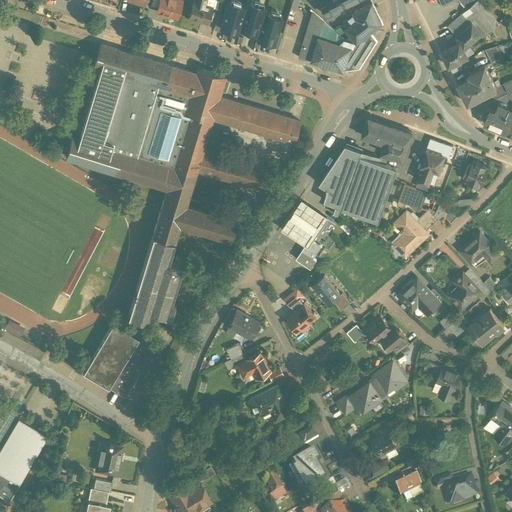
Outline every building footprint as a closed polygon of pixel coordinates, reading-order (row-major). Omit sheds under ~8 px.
[(181,0),(158,0),(155,10),(176,17),(181,0)] [(194,0),(195,1),(194,0),(189,17),(197,19),(197,20),(197,19),(208,22),(213,7),(213,6),(205,4),(206,0),(194,0)] [(327,0),(320,4),(325,14),(342,5),(343,6),(349,3),(349,2),(353,0),(327,0)] [(480,0),(459,0),(467,8),(476,0),(478,0),(479,1),(480,0)] [(479,1),(478,0),(476,0),(467,8),(464,12),(472,22),(482,33),(484,35),(498,22),(479,1)] [(220,27),(237,32),(239,23),(242,14),(244,5),(228,1),(220,27)] [(256,31),(259,32),(264,16),(261,16),(264,6),(248,1),(244,14),(242,14),(239,23),(242,24),(240,28),(256,32),(256,31)] [(373,3),(355,11),(355,12),(343,22),(343,23),(349,30),(352,34),(357,41),(371,31),(379,25),(378,24),(377,20),(380,19),(373,3)] [(325,20),(312,10),(299,55),(311,59),(318,36),(340,43),(346,38),(343,35),(334,28),(325,20)] [(259,32),(257,38),(273,43),(281,17),(265,12),(264,16),(259,32)] [(463,12),(448,25),(457,35),(472,22),(464,12),(463,12)] [(472,22),(457,35),(460,41),(460,40),(465,48),(482,33),(472,22)] [(342,24),(334,28),(343,35),(349,30),(343,23),(342,24)] [(349,30),(343,35),(346,38),(352,34),(349,30)] [(346,38),(340,43),(351,47),(344,69),(360,67),(378,40),(371,31),(357,41),(352,34),(346,38)] [(340,43),(318,36),(311,59),(344,69),(351,47),(340,43)] [(460,41),(441,50),(449,66),(469,56),(465,48),(460,40),(460,41)] [(196,72),(100,42),(95,56),(103,59),(77,143),(70,141),(69,142),(67,152),(66,155),(168,186),(153,234),(151,241),(136,289),(135,289),(136,290),(135,293),(134,293),(135,293),(128,314),(147,320),(150,310),(171,316),(175,301),(172,300),(174,293),(183,265),(169,261),(173,247),(180,224),(231,239),(237,219),(186,204),(196,169),(262,189),(269,168),(203,148),(213,115),(293,140),(300,119),(219,94),(221,89),(226,91),(229,79),(224,78),(225,75),(198,66),(196,72)] [(496,46),(486,49),(492,62),(503,56),(496,46)] [(70,141),(77,143),(103,59),(95,56),(94,55),(68,141),(69,142),(70,141)] [(486,64),(469,73),(470,76),(458,82),(468,103),(498,88),(486,64)] [(511,78),(503,82),(509,94),(511,92),(511,78)] [(510,109),(498,104),(496,110),(490,108),(484,122),(506,132),(511,118),(511,113),(509,112),(510,109)] [(392,124),(391,124),(369,116),(363,134),(385,142),(382,151),(403,159),(413,131),(407,129),(393,124),(392,124)] [(430,136),(427,147),(447,154),(449,155),(453,144),(430,136)] [(387,158),(346,143),(320,182),(327,186),(327,187),(329,188),(325,199),(327,200),(337,203),(341,205),(343,205),(342,206),(380,219),(398,167),(386,162),(387,158)] [(447,154),(427,147),(421,164),(423,165),(418,179),(429,183),(434,168),(439,170),(442,162),(444,163),(447,154)] [(489,166),(473,159),(472,163),(469,161),(463,174),(466,175),(465,179),(469,181),(481,186),(489,166)] [(429,183),(418,179),(416,184),(427,188),(429,183)] [(481,186),(469,181),(466,190),(477,195),(481,186)] [(426,191),(405,183),(400,199),(421,206),(426,191)] [(336,221),(304,200),(284,230),(306,244),(297,257),(311,267),(317,258),(314,256),(315,256),(314,256),(322,244),(323,244),(322,243),(336,222),(336,221)] [(337,203),(327,200),(325,205),(335,209),(337,203)] [(428,207),(419,216),(429,226),(438,217),(428,207)] [(416,220),(407,210),(395,220),(402,227),(400,229),(401,230),(403,228),(406,232),(395,242),(405,253),(428,232),(425,229),(416,220)] [(429,226),(419,216),(416,220),(425,229),(429,226)] [(500,254),(480,231),(460,249),(472,263),(484,252),(491,261),(500,254)] [(372,238),(356,251),(362,258),(363,257),(372,268),(363,274),(370,282),(378,276),(379,277),(394,265),(372,238)] [(331,249),(326,246),(320,255),(324,259),(331,249)] [(470,279),(463,272),(455,280),(461,286),(452,295),(463,307),(473,297),(475,299),(484,290),(477,282),(474,284),(469,279),(470,279)] [(325,273),(310,285),(315,292),(318,289),(329,303),(334,299),(341,293),(325,273)] [(490,276),(483,282),(492,291),(499,285),(490,276)] [(418,277),(400,294),(413,308),(421,300),(430,310),(440,301),(440,300),(430,290),(418,277)] [(358,291),(348,279),(342,284),(352,296),(358,291)] [(483,282),(480,279),(477,282),(484,290),(488,294),(492,291),(483,282)] [(511,281),(505,288),(506,290),(501,294),(510,304),(511,302),(511,281)] [(284,297),(291,306),(291,305),(300,298),(304,294),(298,286),(284,297)] [(444,296),(434,286),(430,290),(440,300),(440,301),(444,296)] [(341,293),(334,299),(341,309),(350,301),(342,291),(341,293)] [(300,298),(291,305),(295,310),(304,303),(300,298)] [(295,310),(287,316),(299,331),(316,317),(304,302),(304,303),(295,310)] [(491,307),(469,325),(483,342),(504,324),(491,307)] [(256,319),(237,309),(228,324),(229,324),(225,331),(233,335),(232,334),(235,328),(248,335),(254,338),(262,324),(256,320),(256,319)] [(451,312),(441,320),(446,327),(450,325),(457,319),(451,312)] [(457,319),(450,325),(457,334),(467,327),(463,322),(467,319),(463,314),(457,319)] [(382,316),(377,320),(375,318),(363,328),(366,332),(368,331),(377,341),(382,337),(392,328),(382,316)] [(24,329),(9,322),(7,326),(6,328),(20,336),(21,334),(24,329)] [(155,347),(113,322),(84,372),(125,397),(126,396),(125,396),(155,347)] [(392,328),(382,337),(392,349),(392,348),(399,343),(406,337),(400,329),(399,330),(395,325),(392,328)] [(240,340),(226,347),(231,357),(244,351),(245,351),(240,340)] [(403,348),(399,343),(392,348),(396,352),(403,348)] [(231,357),(230,358),(233,366),(238,363),(247,359),(246,358),(247,357),(244,351),(231,357)] [(247,357),(246,358),(247,359),(238,363),(242,371),(251,367),(256,377),(270,370),(261,351),(247,357)] [(435,362),(428,359),(423,369),(431,372),(432,369),(435,362)] [(370,380),(353,392),(364,409),(381,397),(379,394),(385,390),(387,393),(388,392),(389,395),(396,390),(394,388),(405,380),(393,361),(374,374),(377,378),(371,382),(370,380)] [(450,368),(443,365),(435,362),(432,369),(440,372),(438,377),(445,381),(441,391),(440,393),(451,398),(461,373),(450,368)] [(280,368),(269,373),(272,380),(283,374),(280,368)] [(445,381),(438,377),(433,388),(441,391),(445,381)] [(276,386),(250,402),(255,410),(259,407),(264,415),(273,410),(279,419),(294,410),(287,398),(285,400),(276,386)] [(337,400),(345,413),(356,405),(348,394),(337,400)] [(510,405),(502,399),(491,415),(504,424),(496,435),(505,442),(511,432),(511,408),(509,406),(510,405)] [(206,403),(195,408),(197,413),(209,409),(206,403)] [(48,436),(19,418),(0,450),(0,493),(11,500),(48,436)] [(388,425),(380,429),(382,433),(372,438),(379,453),(380,453),(382,457),(388,454),(386,450),(398,444),(388,425)] [(313,428),(299,436),(305,446),(319,437),(313,428)] [(112,442),(110,442),(110,443),(102,441),(100,452),(103,452),(100,469),(97,468),(97,469),(117,473),(122,446),(112,443),(112,442)] [(310,448),(294,456),(296,459),(291,462),(294,467),(293,467),(295,470),(300,467),(306,478),(322,469),(320,464),(319,465),(310,448)] [(422,456),(407,465),(411,472),(404,475),(405,477),(415,473),(415,474),(425,468),(422,456)] [(210,465),(198,472),(203,479),(215,472),(210,465)] [(322,469),(306,478),(308,483),(304,485),(309,495),(330,484),(325,475),(325,474),(322,469)] [(383,470),(373,475),(376,480),(385,474),(383,470)] [(405,477),(394,483),(402,498),(422,487),(415,474),(415,473),(405,477)] [(276,476),(267,481),(274,494),(284,489),(276,476)] [(438,490),(446,487),(445,486),(454,483),(452,476),(435,481),(438,490)] [(113,481),(96,477),(94,487),(107,490),(111,491),(113,481)] [(454,483),(445,486),(446,487),(451,505),(454,504),(454,506),(463,503),(462,501),(477,497),(471,477),(454,483)] [(200,481),(187,488),(186,487),(171,496),(180,511),(195,511),(201,509),(200,507),(211,500),(200,481)] [(94,487),(91,487),(88,500),(92,501),(105,503),(107,490),(94,487)] [(274,494),(271,496),(274,502),(287,495),(284,489),(274,494)] [(105,503),(92,501),(89,511),(108,511),(110,504),(105,503)] [(317,503),(303,511),(318,511),(321,511),(317,503)]
